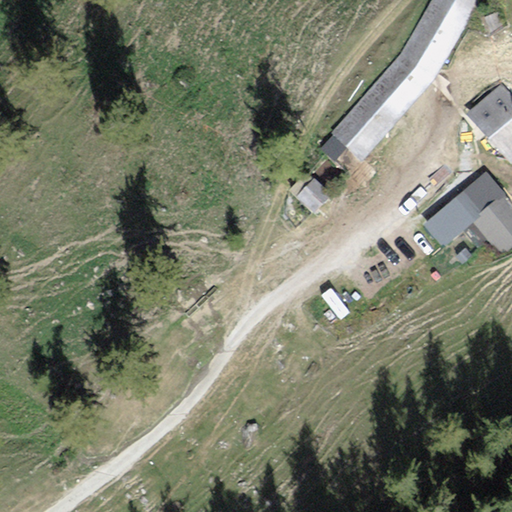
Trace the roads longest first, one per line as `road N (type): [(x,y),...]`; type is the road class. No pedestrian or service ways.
road 1 (track): [(403,0),(321,97),(247,276),(253,315)]
road 2 (track): [(60,511),(179,418),(253,315)]
road 3 (track): [(253,315),(391,214),(432,142)]
